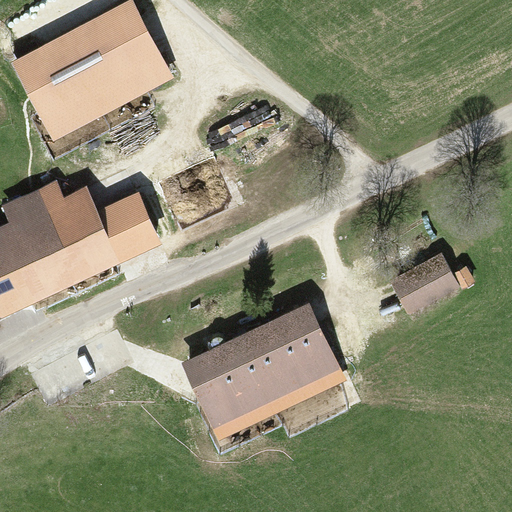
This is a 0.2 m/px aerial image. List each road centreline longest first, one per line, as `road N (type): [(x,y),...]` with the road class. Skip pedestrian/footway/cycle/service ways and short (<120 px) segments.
road 1 (unclassified): [(0,370),(117,300),(511,116)]
road 2 (track): [(172,0),(388,178)]
